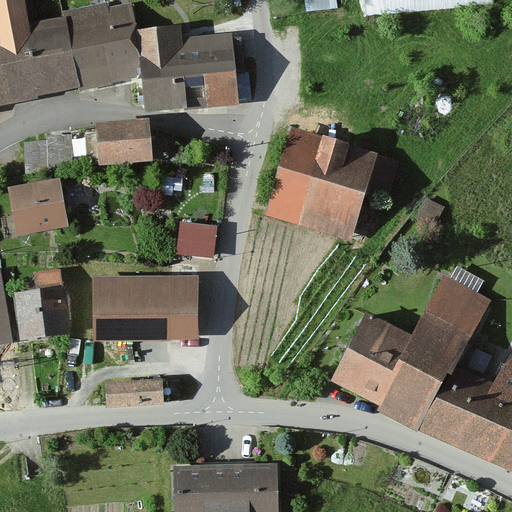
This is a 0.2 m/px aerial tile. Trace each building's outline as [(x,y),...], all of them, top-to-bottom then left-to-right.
[(0,109),(141,84),(136,32),(133,12),(68,22),(70,31),(19,40),(13,4),(0,5),(0,109)] [(185,27),(136,32),(141,84),(144,113),(243,104),(237,38),(186,43),(185,27)] [(148,127),(93,130),(96,173),(150,170),(148,127)] [(374,157),(287,131),(260,219),(348,245),(374,157)] [(70,132),(25,134),(26,164),(71,162),(70,132)] [(54,182),(2,191),(12,241),(63,232),(54,182)] [(421,204),(415,225),(434,231),(440,210),(421,204)] [(217,231),(180,226),(175,256),(213,261),(217,231)] [(494,301),(444,275),(412,335),(367,312),(331,380),(379,406),(377,411),(511,471),(511,355),(494,387),(459,369),(494,301)] [(192,279),(87,282),(89,347),(194,344),(192,279)] [(61,289),(5,297),(11,346),(68,339),(61,289)] [(163,379),(105,383),(107,410),(165,406),(163,379)] [(270,511),(269,469),(168,471),(168,511),(270,511)]
